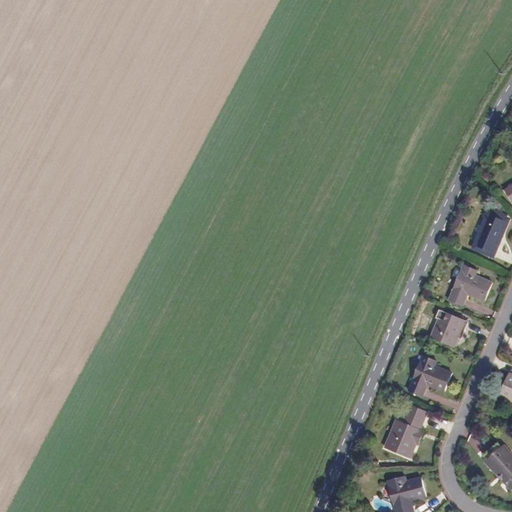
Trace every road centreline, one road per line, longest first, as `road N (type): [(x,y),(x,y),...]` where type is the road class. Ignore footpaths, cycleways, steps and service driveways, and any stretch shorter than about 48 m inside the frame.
road 1 (tertiary): [(511,78),(482,125),(317,511)]
road 2 (residential): [(511,301),(447,451),(450,484),(483,511)]
